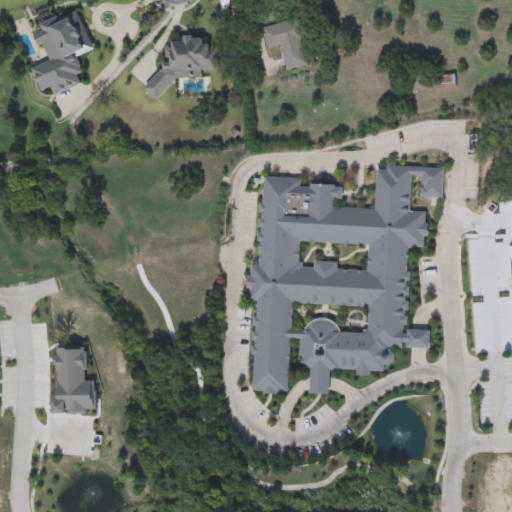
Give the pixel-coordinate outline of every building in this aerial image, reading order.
[(41,92),(33,68),(48,62),(37,34),(42,33),(38,23),(78,9),(94,51),(78,56),(84,72),(79,74),(83,84),(56,94),(53,87),(41,92)] [(281,46),(267,49),(262,28),(296,20),(306,65),(286,70),(281,46)] [(200,77),(177,77),(158,101),(144,90),(173,55),(172,43),(178,37),(199,36),(209,45),(215,45),(216,70),(206,70),(200,77)] [(456,89),(432,90),(432,87),(409,88),(408,76),(455,75),(456,89)] [(264,177),(301,179),(301,188),(310,188),(311,185),(323,187),(335,186),(335,188),(342,188),(342,200),(335,200),(334,208),(375,209),(377,171),(387,171),(387,166),(444,170),(443,199),(421,198),(421,188),(424,188),(424,186),(421,186),(422,176),(412,176),(410,212),(426,213),(425,225),(429,225),(428,238),(425,238),(424,249),(408,248),(407,272),(410,272),(410,282),(407,282),(406,287),(410,287),(409,297),(406,297),(406,302),(409,302),(408,311),(405,311),(405,317),(408,317),(408,326),(404,326),(404,335),(408,336),(408,331),(431,333),(430,351),(407,349),(407,344),(403,344),(403,350),(388,349),(388,350),(390,350),(395,355),(395,362),(390,367),(385,366),(384,373),(370,372),(370,378),(357,377),(357,371),(340,370),(340,372),(330,371),(329,396),(309,395),(311,370),(302,370),(302,357),(299,356),(300,340),(291,339),(287,393),(251,391),(257,301),(249,301),(250,290),(246,290),(247,277),(251,277),(251,266),(259,266),(260,242),(257,242),(257,234),(261,234),(261,228),(258,228),(258,219),(262,219),(262,213),(259,213),(259,204),(262,204),(264,177)] [(59,411),(58,348),(85,348),(85,385),(94,384),(95,411),(59,411)]
